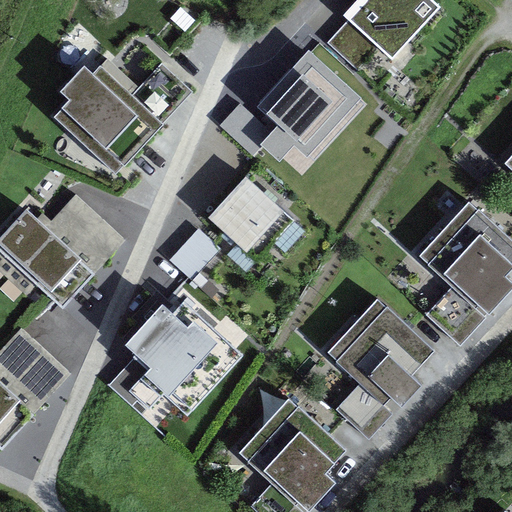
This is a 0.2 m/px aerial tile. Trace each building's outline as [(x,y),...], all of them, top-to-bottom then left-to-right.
[(442,4),(438,0),(351,0),(342,10),(350,17),(327,40),(357,69),(379,44),(393,58),(442,4)] [(54,112),(116,170),(163,120),(99,59),(95,64),(85,55),(62,82),(72,90),(54,112)] [(294,214),(246,171),(209,211),(258,258),(294,214)] [(511,263),(511,236),(470,200),(424,252),(489,309),(511,284),(511,270),(508,267),(511,263)] [(106,275),(32,211),(4,243),(78,308),(106,275)] [(433,345),(375,294),(328,345),(384,399),(392,392),(401,400),(422,377),(413,369),(433,345)] [(175,306),(164,295),(123,336),(151,359),(140,369),(190,414),(241,349),(184,297),(175,306)] [(42,397),(0,360),(0,417),(14,430),(42,397)] [(344,446),(289,397),(243,449),(308,507),(337,474),(327,465),(344,446)]
